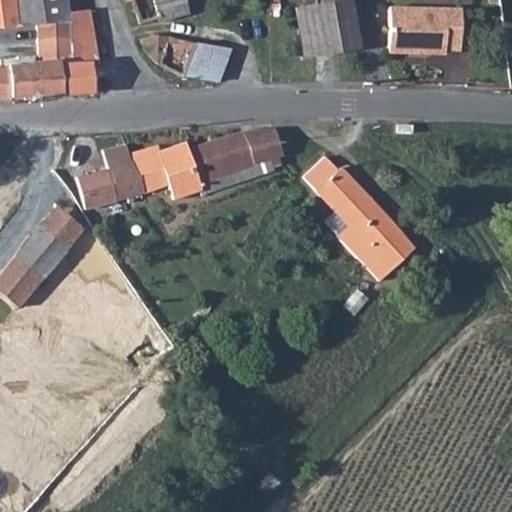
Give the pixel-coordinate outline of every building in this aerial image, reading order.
[(0,0),(0,26),(16,25),(11,0),(0,0)] [(11,0),(16,25),(34,22),(66,19),(66,13),(87,10),(84,0),(11,0)] [(132,0),(134,6),(137,16),(138,24),(155,20),(155,21),(184,13),(180,0),(132,0)] [(335,0),(295,7),(304,56),(357,47),(349,0),(335,0)] [(434,9),(391,7),(389,52),(424,54),(424,48),(440,49),(434,9)] [(434,9),(440,49),(459,50),(460,10),(434,9)] [(62,95),(91,92),(88,74),(100,72),(97,60),(95,60),(87,10),(66,13),(66,19),(72,69),(59,71),(62,95)] [(0,65),(0,99),(9,101),(62,95),(59,71),(72,69),(66,19),(34,22),(39,61),(0,65)] [(140,38),(139,38),(145,51),(154,62),(169,71),(181,77),(182,76),(214,82),(227,49),(199,44),(169,35),(153,34),(140,38)] [(186,149),(197,183),(209,179),(213,189),(228,184),(224,174),(236,170),(240,181),(271,169),(267,159),(281,154),(280,151),(271,128),(240,130),(186,149)] [(129,154),(142,191),(167,183),(173,198),(200,190),(197,183),(186,149),(183,141),(159,149),(157,146),(129,154)] [(126,144),(101,151),(106,170),(75,177),(84,208),(101,204),(126,196),(128,201),(132,199),(131,195),(142,191),(129,154),(126,144)] [(302,178),(313,191),(320,185),(338,168),(326,155),(302,178)] [(313,191),(347,226),(337,235),(364,264),(374,255),(381,262),(389,271),(413,248),(394,227),(374,205),(338,168),(320,185),(313,191)] [(224,174),(228,184),(240,181),(236,170),(224,174)] [(197,183),(200,190),(200,193),(213,189),(209,179),(197,183)] [(39,224),(66,247),(72,252),(88,234),(55,206),(39,224)] [(39,224),(1,268),(28,291),(32,287),(66,247),(39,224)] [(364,264),(371,271),(381,262),(374,255),(364,264)]
